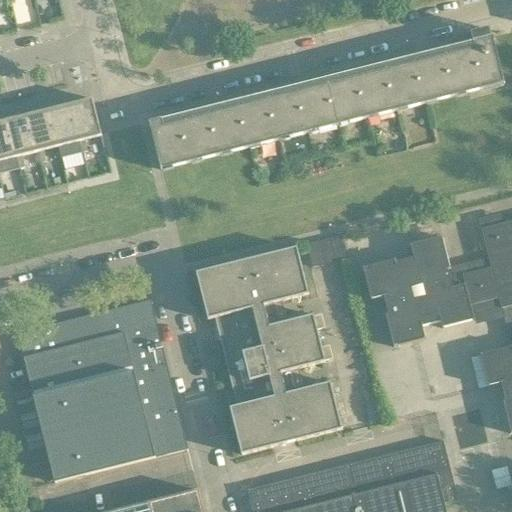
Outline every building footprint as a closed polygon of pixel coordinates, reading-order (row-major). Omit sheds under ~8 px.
[(161,171),(162,171),(504,85),(492,38),(491,38),(488,30),(461,37),(465,51),(181,122),(180,117),(151,124),(149,124),(161,171)] [(101,137),(92,100),(69,105),(79,143),(82,154),(88,152),(85,141),(101,137)] [(79,143),(69,105),(49,111),(58,148),(61,159),(67,158),(64,146),(79,143)] [(58,148),(49,111),(28,116),(37,153),(40,164),(46,163),(43,152),(58,148)] [(37,153),(28,116),(7,121),(19,170),(25,168),(22,157),(37,153)] [(7,121),(0,122),(0,174),(19,170),(7,121)] [(511,222),(481,230),(488,259),(450,269),(442,238),(410,246),(414,259),(396,264),(395,261),(363,269),(371,301),(384,297),(389,315),(386,316),(394,349),(426,340),(422,327),(440,323),(442,330),(474,321),(475,325),(503,318),(511,348),(480,356),(488,388),(501,384),(506,402),(503,403),(511,435),(511,434),(511,309),(511,307),(511,222)] [(309,243),(314,266),(348,257),(342,234),(309,243)] [(325,363),(313,316),(287,323),(282,302),(308,296),(297,249),(196,274),(208,321),(215,319),(237,407),(230,409),(241,456),(342,431),(330,384),(304,391),(299,370),(325,363)] [(151,301),(126,308),(128,317),(90,327),(87,317),(17,335),(55,484),(188,451),(151,301)] [(378,403),(366,406),(371,426),(383,423),(378,403)] [(445,511),(445,507),(457,503),(457,504),(458,504),(443,442),(442,442),(442,443),(346,467),(346,466),(345,467),(248,492),(248,491),(247,491),(252,511),(445,511)] [(507,468),(492,472),(497,490),(511,487),(507,468)] [(203,511),(198,491),(146,504),(114,511),(203,511)]
